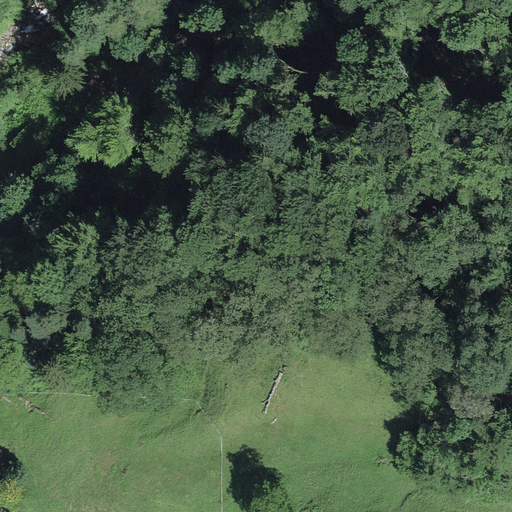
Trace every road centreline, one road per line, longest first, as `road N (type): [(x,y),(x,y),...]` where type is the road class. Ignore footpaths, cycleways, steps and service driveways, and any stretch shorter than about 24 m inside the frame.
road 1 (track): [(221,0),(140,84),(48,200)]
road 2 (track): [(48,200),(0,319)]
